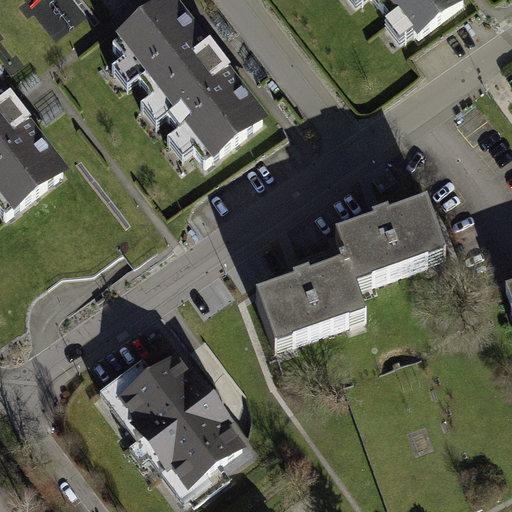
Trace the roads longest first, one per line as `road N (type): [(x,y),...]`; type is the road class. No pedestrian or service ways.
road 1 (residential): [(349,158),(8,397)]
road 2 (residential): [(349,158),(228,0)]
road 3 (residential): [(511,45),(349,158)]
road 4 (residential): [(95,511),(8,397)]
